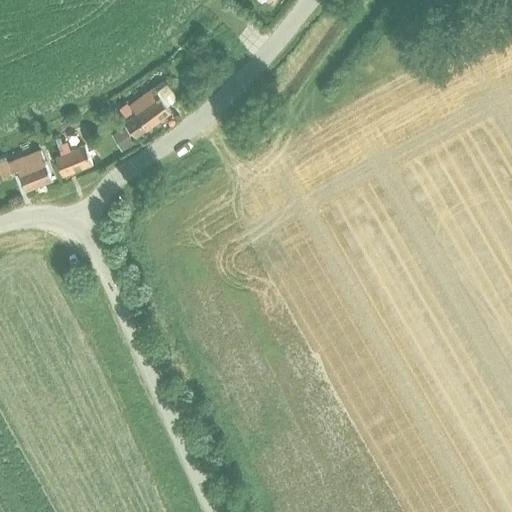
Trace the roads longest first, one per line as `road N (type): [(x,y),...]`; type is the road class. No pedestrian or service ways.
road 1 (unclassified): [(214,511),(79,213)]
road 2 (unclassified): [(79,213),(216,105),(310,0)]
